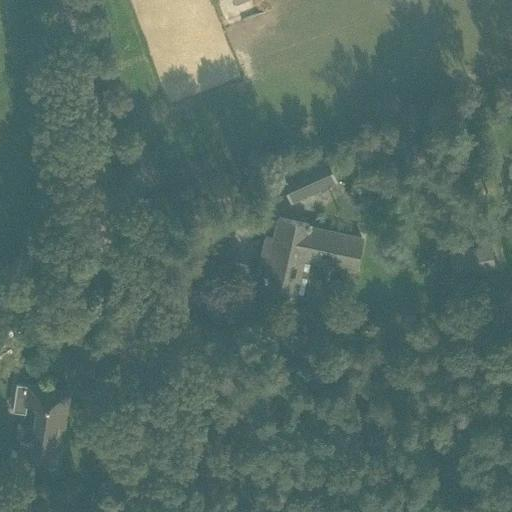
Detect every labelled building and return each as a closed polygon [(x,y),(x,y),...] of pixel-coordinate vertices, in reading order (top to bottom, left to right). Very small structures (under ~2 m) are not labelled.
[(494,105),(476,107),(478,119),(495,117),(494,105)] [(336,180),(324,154),(277,175),(289,201),(336,180)] [(262,288),(282,292),(292,295),(301,257),(354,269),(361,238),(307,226),(308,223),(278,217),(273,237),(264,235),(261,251),(262,251),(270,252),(265,274),(263,274),(262,277),(265,277),(262,288)] [(495,244),(450,246),(451,270),(496,268),(495,244)] [(7,409),(20,411),(21,403),(36,406),(31,442),(19,440),(16,461),(55,467),(67,390),(11,381),(7,409)]
